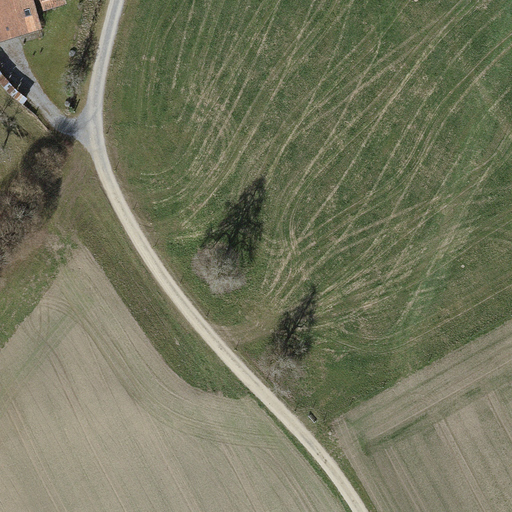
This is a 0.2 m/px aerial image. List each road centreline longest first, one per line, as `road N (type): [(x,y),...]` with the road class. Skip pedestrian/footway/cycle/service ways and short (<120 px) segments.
road 1 (track): [(119,0),(93,133),(117,198),(189,310),(306,435),(360,511)]
road 2 (track): [(427,0),(511,135)]
